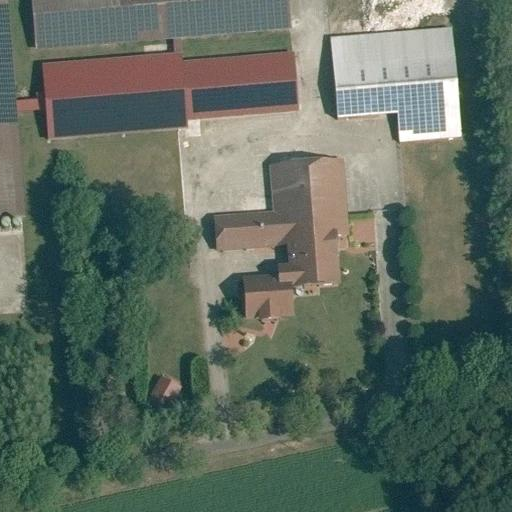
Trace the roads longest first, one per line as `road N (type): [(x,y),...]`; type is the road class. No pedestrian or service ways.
road 1 (unclassified): [(0,494),(511,380)]
road 2 (unknown): [(199,157),(356,145),(369,412)]
